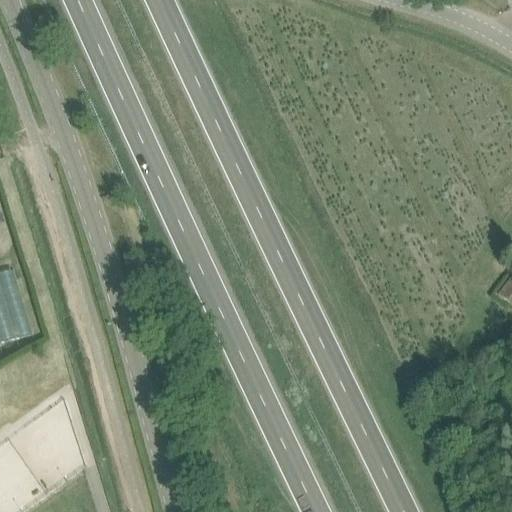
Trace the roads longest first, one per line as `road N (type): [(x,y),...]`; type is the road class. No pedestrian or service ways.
road 1 (trunk): [(407,511),(156,0)]
road 2 (trunk): [(82,0),(307,511)]
road 3 (tertiary): [(170,511),(52,100),(11,0)]
